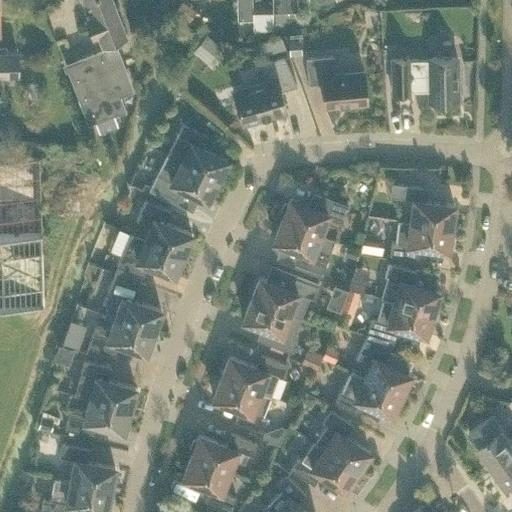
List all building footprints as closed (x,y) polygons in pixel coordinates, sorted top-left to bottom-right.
[(85,0),(91,14),(85,17),(86,17),(92,34),(97,32),(104,50),(65,64),(87,123),(95,120),(99,131),(117,125),(113,113),(125,109),(118,91),(129,87),(112,44),(118,42),(117,39),(125,36),(111,0),(85,0)] [(238,0),(239,12),(252,11),(251,0),(238,0)] [(285,20),(284,11),(297,11),(296,0),(271,0),(272,5),(272,11),(272,22),(285,20)] [(253,5),(253,29),(267,28),(272,28),(272,26),(272,22),(272,11),(272,5),(253,5)] [(221,46),(206,33),(192,50),(206,63),(221,46)] [(184,38),(169,39),(170,51),(185,50),(184,38)] [(268,38),(257,42),(257,43),(258,46),(260,54),(272,51),(270,44),(269,40),(268,38)] [(300,53),(298,39),(288,40),(289,54),(300,53)] [(0,73),(16,73),(16,77),(18,77),(17,51),(6,52),(6,45),(0,44),(0,73)] [(332,55),(305,58),(307,84),(321,83),(323,106),(366,102),(363,71),(334,75),(332,55)] [(266,82),(233,92),(242,123),(285,111),(279,90),(296,85),(283,56),(281,57),(267,61),(261,63),(266,82)] [(428,90),(428,101),(457,100),(456,57),(427,58),(427,59),(410,59),(410,56),(389,57),(390,91),(408,91),(428,90)] [(211,113),(204,122),(217,133),(224,124),(211,113)] [(181,122),(165,154),(216,179),(217,177),(222,176),(226,167),(224,163),(226,159),(201,146),(207,134),(181,122)] [(206,199),(216,179),(165,154),(149,186),(175,198),(180,187),(206,199)] [(38,156),(0,157),(0,305),(42,304),(40,234),(41,234),(38,156)] [(413,199),(410,221),(450,226),(453,204),(425,200),(427,187),(391,182),(389,195),(413,199)] [(282,217),(281,219),(319,233),(323,222),(339,225),(346,206),(320,195),(316,208),(289,198),(287,202),(283,203),(279,213),(282,217)] [(183,251),(187,250),(191,241),(189,237),(191,233),(164,222),(170,209),(144,199),(135,218),(149,227),(144,238),(182,254),(183,251)] [(319,233),(281,219),(273,240),(299,250),(294,263),(321,273),(329,253),(314,245),(319,233)] [(450,229),(450,226),(410,221),(398,219),(395,241),(390,241),(389,254),(417,258),(418,245),(447,249),(447,244),(451,242),(453,232),(450,229)] [(181,256),(182,254),(144,238),(144,239),(129,232),(121,252),(116,265),(113,271),(137,280),(139,275),(142,275),(147,263),(173,275),(175,270),(179,269),(183,260),(181,256)] [(392,301),(431,312),(438,290),(414,283),(418,271),(387,261),(383,274),(385,275),(379,297),(382,298),(392,301)] [(114,317),(152,330),(160,309),(133,299),(138,287),(135,286),(137,280),(113,271),(106,290),(122,296),(114,317)] [(251,298),(300,317),(308,296),(312,297),(316,285),(290,274),(285,287),(259,276),(251,298)] [(333,284),(329,294),(343,300),(346,290),(333,284)] [(292,337),(300,317),(251,298),(242,319),(269,329),(264,341),(291,351),(296,339),(292,337)] [(344,298),(336,322),(346,326),(355,302),(344,298)] [(365,334),(392,344),(394,338),(398,326),(425,334),(431,312),(392,301),(382,298),(376,319),(371,317),(367,330),(365,334)] [(118,342),(145,351),(152,330),(114,317),(110,328),(94,325),(87,345),(114,355),(118,342)] [(65,333),(62,341),(66,343),(77,347),(80,338),(69,334),(65,333)] [(400,394),(410,373),(384,361),(390,349),(392,344),(365,334),(364,337),(355,356),(369,365),(363,377),(400,394)] [(338,349),(326,344),(321,357),(333,362),(338,349)] [(306,346),(300,361),(316,368),(322,353),(306,346)] [(228,355),(220,376),(258,391),(266,370),(281,376),(286,363),(260,353),(255,365),(228,355)] [(89,397),(128,408),(134,387),(107,379),(110,366),(83,359),(79,372),(73,393),(89,397)] [(348,370),(339,389),(333,402),(359,414),(364,402),(390,414),(400,394),(363,377),(348,370)] [(258,391),(220,376),(212,397),(239,408),(234,420),(260,430),(265,418),(261,416),(268,395),(258,391)] [(306,390),(316,394),(318,389),(315,387),(317,382),(310,379),(306,390)] [(95,423),(122,430),(128,408),(89,397),(86,409),(70,407),(64,428),(91,435),(95,423)] [(327,423),(314,441),(356,470),(369,451),(345,435),(353,424),(329,408),(322,419),(327,423)] [(511,436),(509,438),(492,414),(467,431),(492,466),(511,451),(511,436)] [(37,426),(50,430),(53,418),(48,417),(41,415),(37,426)] [(190,455),(228,469),(233,457),(242,462),(246,453),(251,455),(256,442),(230,432),(225,444),(198,434),(196,438),(192,439),(189,449),(191,453),(190,455)] [(354,472),(356,470),(314,441),(314,442),(322,448),(310,465),(297,457),(289,468),(312,483),(320,473),(343,489),(346,485),(350,485),(356,476),(354,472)] [(70,480),(110,488),(114,466),(86,460),(88,447),(61,442),(58,455),(74,458),(70,480)] [(506,485),(509,483),(511,486),(511,451),(492,466),(506,485)] [(228,469),(190,455),(182,476),(208,486),(204,499),(230,509),(235,496),(220,490),(228,469)] [(272,511),(273,511),(306,511),(296,503),(305,493),(284,473),(275,483),(287,495),(272,511)] [(106,506),(110,504),(112,494),(109,491),(110,488),(70,480),(54,477),(51,491),(49,499),(41,497),(39,511),(46,511),(75,511),(77,505),(105,510),(106,506)] [(436,511),(428,500),(409,511),(436,511)]
